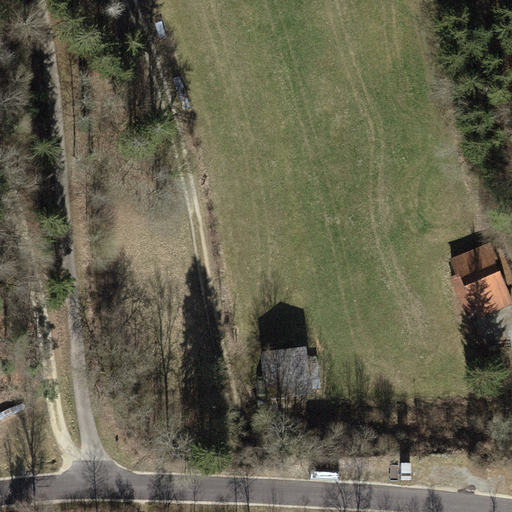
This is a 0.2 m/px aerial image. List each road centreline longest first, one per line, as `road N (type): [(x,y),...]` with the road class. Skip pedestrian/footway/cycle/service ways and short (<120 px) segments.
road 1 (track): [(276,511),(251,460),(204,236),(135,0)]
road 2 (unclassified): [(94,490),(58,154),(32,0)]
road 3 (unclassified): [(494,511),(353,497),(94,490)]
road 4 (track): [(94,490),(58,439),(35,287),(0,181)]
